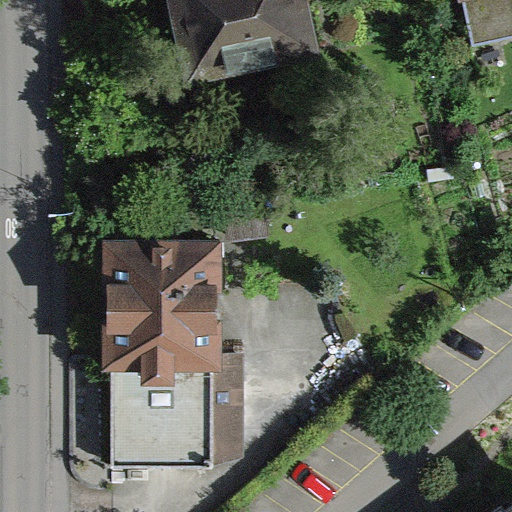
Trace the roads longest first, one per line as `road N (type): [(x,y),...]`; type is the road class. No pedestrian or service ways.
road 1 (residential): [(34,0),(42,327),(30,511)]
road 2 (residential): [(511,364),(343,511)]
